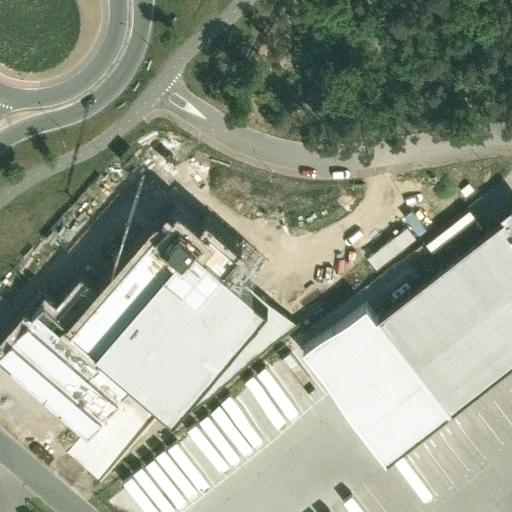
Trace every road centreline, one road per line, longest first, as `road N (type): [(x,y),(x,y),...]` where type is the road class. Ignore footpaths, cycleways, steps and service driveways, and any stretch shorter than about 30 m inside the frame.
road 1 (unclassified): [(157,87),(238,141),(310,163),(511,135)]
road 2 (primary): [(0,142),(87,109),(116,84),(141,30),(143,0)]
road 3 (primary): [(12,99),(60,95),(88,79),(114,39),(118,0)]
